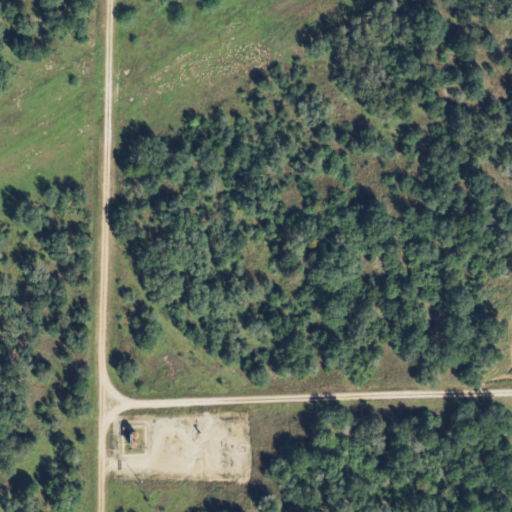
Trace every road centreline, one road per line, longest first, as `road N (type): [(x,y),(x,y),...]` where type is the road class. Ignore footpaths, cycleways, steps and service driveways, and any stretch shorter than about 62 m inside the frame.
road 1 (residential): [(106,511),(112,0)]
road 2 (residential): [(511,391),(111,396)]
